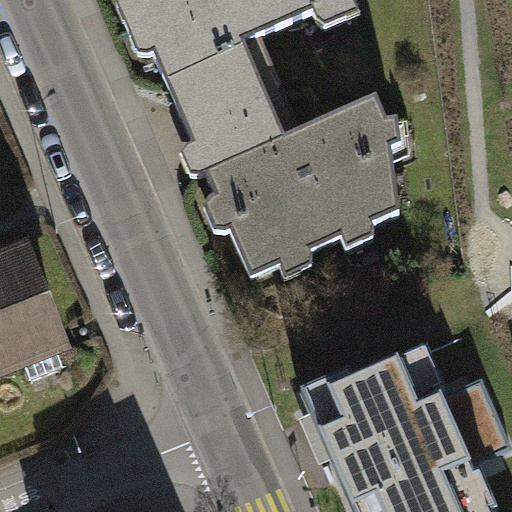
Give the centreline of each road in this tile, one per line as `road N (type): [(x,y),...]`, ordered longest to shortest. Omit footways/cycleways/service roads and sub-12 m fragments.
road 1 (tertiary): [(215,433),(28,0)]
road 2 (residential): [(215,433),(21,511)]
